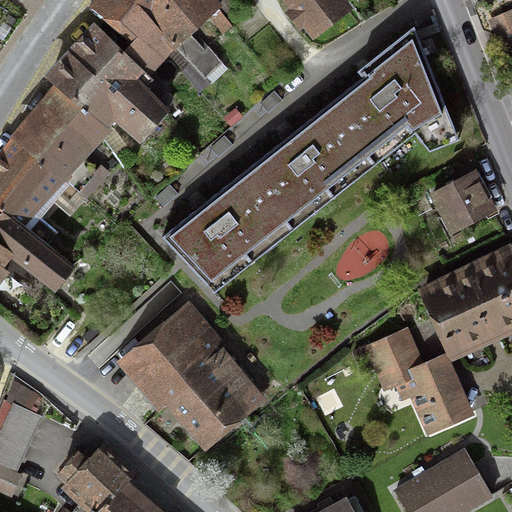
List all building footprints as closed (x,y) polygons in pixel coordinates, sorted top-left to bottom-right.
[(170,42),(130,0),(99,0),(94,6),(107,19),(152,61),(170,42)] [(211,0),(130,0),(170,42),(205,77),(222,63),(207,46),(196,32),(210,18),(223,33),(233,27),(218,7),(211,0)] [(344,7),(339,0),(289,0),(314,32),(344,7)] [(60,86),(104,127),(115,121),(140,144),(168,113),(150,97),(158,88),(98,28),(51,78),(60,86)] [(328,105),(364,155),(420,119),(428,131),(455,112),(421,36),(328,105)] [(104,127),(60,86),(15,139),(52,167),(65,181),(104,127)] [(173,101),(158,88),(150,97),(168,113),(173,101)] [(364,155),(328,105),(247,171),(284,222),(364,155)] [(52,167),(15,139),(0,159),(0,208),(25,227),(65,181),(52,167)] [(284,222),(247,171),(164,236),(206,283),(284,222)] [(483,171),(436,194),(456,234),(503,211),(483,171)] [(25,227),(0,208),(0,242),(4,245),(40,282),(55,293),(76,266),(25,227)] [(4,245),(0,242),(0,283),(7,274),(33,292),(40,282),(4,245)] [(511,249),(424,291),(457,361),(511,335),(511,249)] [(191,303),(119,364),(162,415),(170,408),(203,448),(207,452),(260,408),(251,397),(262,388),(191,303)] [(412,329),(356,352),(366,375),(376,371),(385,394),(398,389),(404,403),(412,400),(428,437),(479,416),(453,355),(428,366),(412,329)] [(39,416),(3,399),(0,408),(0,490),(11,496),(21,473),(14,471),(39,416)] [(127,482),(133,475),(101,446),(87,460),(78,452),(59,475),(85,501),(74,511),(97,511),(127,483),(127,482)] [(467,450),(398,489),(411,511),(471,511),(495,499),(467,450)] [(161,511),(127,483),(97,511),(161,511)] [(359,511),(351,496),(321,511),(359,511)]
